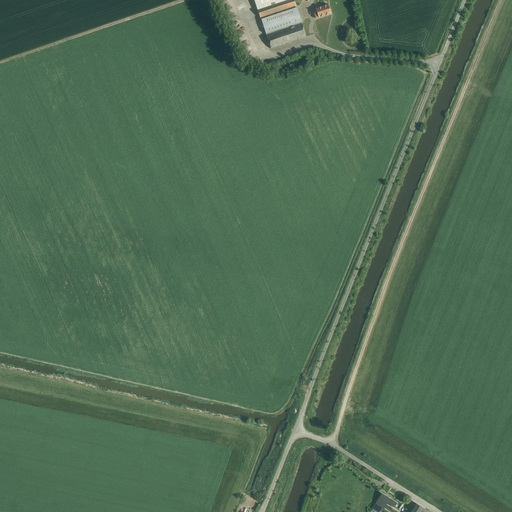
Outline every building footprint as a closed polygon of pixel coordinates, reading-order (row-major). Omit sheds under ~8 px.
[(293,0),(288,0),(258,10),(261,18),(296,6),(293,0)] [(315,9),(313,10),(312,11),(314,18),(316,19),(318,18),(331,14),(328,4),(315,9)] [(296,7),(261,19),(266,35),(302,23),(296,7)] [(302,23),(266,35),(271,49),(306,37),(302,23)] [(382,494),(372,508),(377,511),(388,511),(384,509),(387,503),(394,508),(397,503),(382,494)] [(428,511),(414,503),(408,511),(428,511)]
